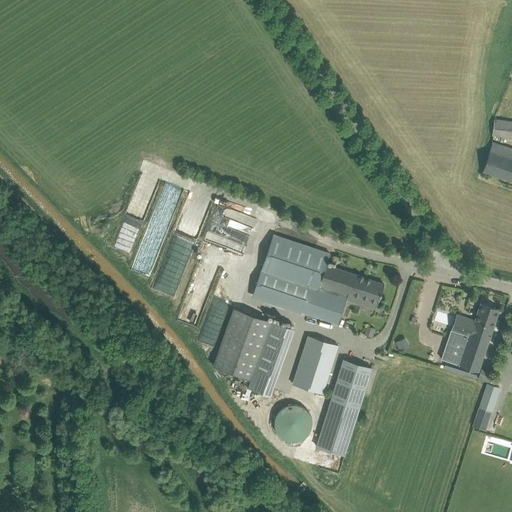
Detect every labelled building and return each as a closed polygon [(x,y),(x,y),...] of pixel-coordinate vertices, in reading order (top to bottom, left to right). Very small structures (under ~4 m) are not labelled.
[(492,135),(502,136),(511,137),(511,121),(504,120),(494,119),(492,135)] [(490,151),(486,162),(483,171),(511,180),(511,148),(511,149),(509,157),(490,151)] [(360,297),(377,302),(378,302),(384,284),(326,265),(330,253),(274,235),(253,297),(338,323),(345,299),(358,303),(360,297)] [(375,309),(377,302),(360,297),(358,303),(375,309)] [(442,354),(441,359),(450,362),(460,365),(478,371),(496,318),(500,308),(481,302),(475,321),(465,317),(462,327),(460,333),(456,331),(451,329),(442,354)] [(211,364),(250,378),(272,321),(232,306),(211,364)] [(450,310),(437,307),(433,319),(447,323),(450,310)] [(293,329),(273,321),(264,346),(254,371),(248,388),(270,395),(272,389),(293,329)] [(367,326),(364,334),(373,336),(375,328),(367,326)] [(298,368),(293,384),(322,393),(336,349),(338,344),(308,335),(306,341),(298,368)] [(407,337),(396,340),(399,350),(409,347),(407,337)] [(317,446),(344,455),(372,368),(344,359),(317,446)] [(478,378),(489,382),(493,370),(482,366),(478,378)] [(488,383),(480,406),(488,409),(496,385),(488,383)] [(274,421),(274,423),(274,424),(275,426),(275,428),(275,429),(276,431),(277,432),(278,434),(279,435),(280,436),(281,437),(282,438),(284,439),(285,440),(287,440),(288,441),(290,441),(291,441),(293,442),(295,441),(296,441),(298,441),(300,440),(301,440),(303,439),(304,438),(305,437),(306,436),(308,435),(309,434),(309,432),(310,431),(311,429),(311,428),(312,426),(312,424),(312,423),(312,421),(312,419),(311,418),(311,416),(310,415),(309,413),(309,412),(308,411),(306,409),(305,408),(304,407),(303,406),(301,406),(300,405),(298,404),(296,404),(295,404),(293,404),(291,404),(290,404),(288,404),(287,405),(285,406),(284,406),(282,407),(281,408),(280,409),(279,411),(278,412),(277,413),(276,415),(275,416),(275,418),(275,419),(274,421)] [(473,426),(486,431),(493,411),(479,407),(473,426)] [(511,465),(511,442),(495,436),(488,457),(511,465)]
